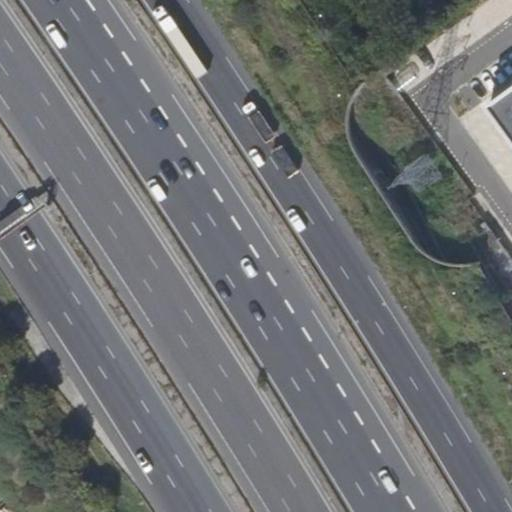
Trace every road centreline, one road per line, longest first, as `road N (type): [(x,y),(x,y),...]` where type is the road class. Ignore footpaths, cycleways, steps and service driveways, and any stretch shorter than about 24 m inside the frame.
road 1 (trunk): [(492,511),(165,0)]
road 2 (motorway): [(386,511),(315,381),(64,0)]
road 3 (motorway): [(0,49),(299,511)]
road 4 (trunk): [(0,202),(199,511)]
